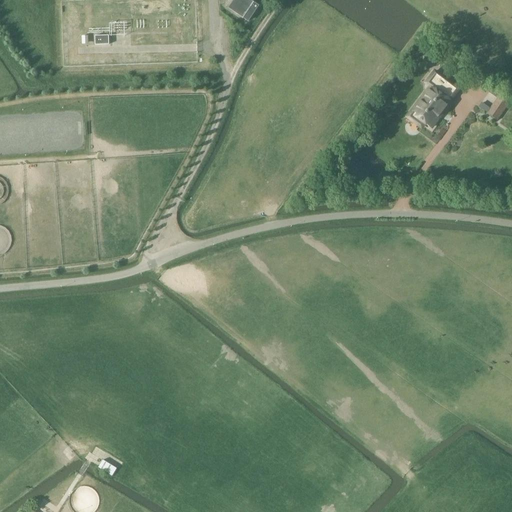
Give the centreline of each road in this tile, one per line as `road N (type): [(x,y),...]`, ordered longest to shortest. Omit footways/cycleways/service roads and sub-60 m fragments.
road 1 (unclassified): [(0,288),(98,279),(271,224),(337,214),(511,223)]
road 2 (track): [(395,213),(465,104)]
